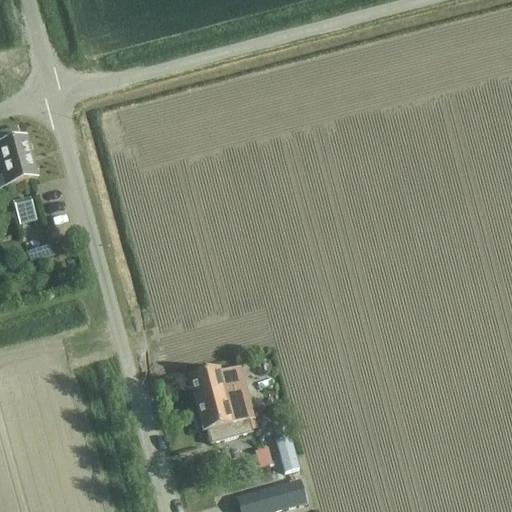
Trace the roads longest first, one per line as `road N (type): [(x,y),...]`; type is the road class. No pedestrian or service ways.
road 1 (unclassified): [(163,511),(53,100)]
road 2 (unclassified): [(53,100),(437,0)]
